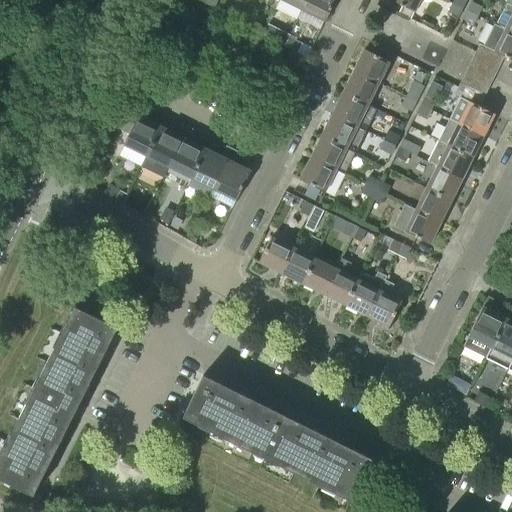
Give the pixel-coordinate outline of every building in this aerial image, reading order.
[(281,0),(302,10),(306,0),(281,0)] [(306,0),(302,10),(324,21),(335,0),(306,0)] [(420,0),(389,0),(401,6),(398,14),(410,20),(420,0)] [(467,0),(453,0),(452,4),(463,9),(468,0),(467,0)] [(511,5),(505,2),(494,24),(505,29),(511,32),(511,5)] [(472,3),(468,11),(478,16),(482,7),(472,3)] [(463,9),(452,4),(448,13),(459,18),(463,9)] [(238,7),(234,15),(243,19),(247,10),(238,7)] [(478,16),(468,11),(463,20),(473,25),(478,16)] [(297,20),(287,43),(285,46),(301,53),(305,43),(295,39),(303,22),(297,20)] [(494,24),(483,46),(504,57),(511,60),(511,32),(505,29),(494,24)] [(479,44),(474,54),(499,66),(504,57),(483,46),(479,44)] [(364,49),(353,71),(378,84),(389,62),(364,49)] [(474,54),(469,65),(494,77),(499,66),(474,54)] [(469,65),(464,74),(489,86),(494,77),(469,65)] [(353,71),(342,93),(368,105),(378,84),(353,71)] [(464,74),(459,84),(484,97),(489,86),(464,74)] [(414,81),(405,97),(416,103),(424,86),(414,81)] [(469,102),(479,107),(484,97),(459,84),(454,95),(469,102)] [(342,93),(332,114),(366,131),(377,109),(368,105),(342,93)] [(425,95),(420,105),(431,110),(436,101),(425,95)] [(416,103),(405,97),(401,106),(412,111),(416,103)] [(141,167),(161,127),(145,119),(151,108),(144,105),(145,103),(133,98),(118,128),(129,133),(124,145),(146,156),(141,167)] [(469,102),(458,123),(483,136),(494,114),(479,107),(469,102)] [(431,110),(420,105),(416,114),(427,119),(431,110)] [(332,114),(321,136),(355,153),(366,131),(332,114)] [(449,119),(438,140),(473,157),(483,136),(458,123),(449,119)] [(169,167),(189,126),(182,123),(177,134),(161,127),(141,167),(163,178),(169,167)] [(169,167),(191,178),(205,148),(189,141),(195,129),(189,126),(169,167)] [(388,129),(383,140),(395,145),(399,136),(388,129)] [(321,136),(310,157),(336,170),(344,174),(355,153),(321,136)] [(403,138),(399,147),(410,153),(415,143),(403,138)] [(395,145),(383,140),(378,149),(390,155),(395,145)] [(437,165),(437,166),(462,179),(473,157),(438,140),(428,161),(437,165)] [(191,178),(213,189),(233,148),(226,145),(221,156),(205,148),(191,178)] [(410,153),(399,147),(394,156),(406,162),(410,153)] [(233,148),(213,189),(210,196),(232,207),(250,171),(234,163),(240,151),(233,148)] [(336,170),(310,157),(299,179),(325,192),(336,170)] [(437,166),(426,188),(451,200),(462,179),(437,166)] [(369,175),(364,184),(375,189),(380,181),(369,175)] [(391,186),(380,181),(375,189),(387,195),(391,186)] [(375,189),(364,184),(357,200),(366,205),(370,198),(371,199),(375,189)] [(109,185),(104,193),(123,203),(127,194),(109,185)] [(426,188),(415,209),(441,222),(451,200),(426,188)] [(387,195),(375,189),(371,199),(382,204),(387,195)] [(298,211),(309,216),(314,205),(303,200),(298,211)] [(441,222),(415,209),(404,204),(393,226),(430,244),(441,222)] [(314,205),(309,216),(317,221),(323,210),(314,205)] [(165,207),(159,219),(168,223),(173,211),(165,207)] [(330,227),(352,238),(357,227),(336,216),(330,227)] [(177,230),(181,222),(174,218),(169,226),(177,230)] [(357,227),(352,238),(361,242),(366,231),(357,227)] [(259,262),(281,273),(293,247),(271,236),(259,262)] [(388,250),(397,255),(402,243),(393,239),(388,250)] [(402,243),(397,255),(406,259),(412,248),(402,243)] [(281,273),(302,283),(315,258),(293,247),(281,273)] [(302,283),(324,294),(336,269),(315,258),(302,283)] [(324,294),(345,305),(358,279),(347,274),(352,264),(342,258),(337,269),(336,269),(324,294)] [(345,305),(367,315),(385,280),(387,276),(377,271),(373,279),(361,272),(358,279),(345,305)] [(385,280),(367,315),(389,326),(401,301),(389,294),(394,284),(385,280)] [(484,357),(485,358),(505,318),(490,310),(495,300),(488,296),(468,336),(489,347),(484,357)] [(0,455),(0,479),(33,495),(117,328),(74,306),(0,455)] [(485,358),(507,368),(511,358),(511,321),(505,318),(485,358)] [(182,416),(351,500),(371,459),(203,375),(182,416)] [(469,386),(464,383),(459,384),(457,389),(465,394),(469,386)] [(479,392),(475,401),(487,406),(491,398),(479,392)]
